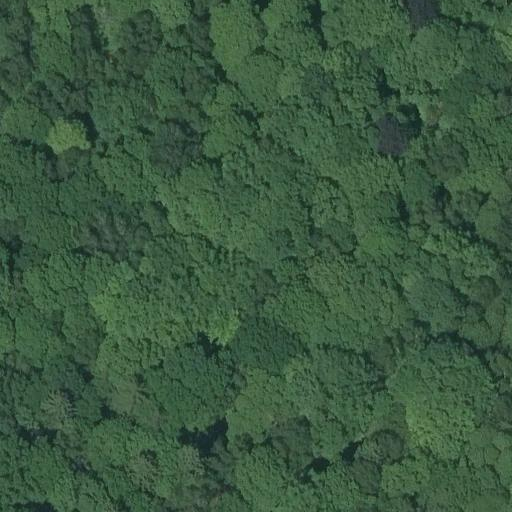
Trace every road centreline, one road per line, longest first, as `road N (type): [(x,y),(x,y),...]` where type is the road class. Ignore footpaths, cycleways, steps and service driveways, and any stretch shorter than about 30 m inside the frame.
road 1 (track): [(479,511),(109,352),(42,341),(0,345)]
road 2 (unknown): [(213,0),(164,91),(0,248)]
